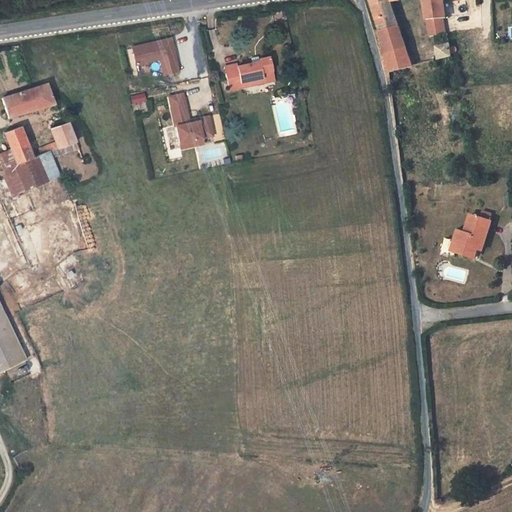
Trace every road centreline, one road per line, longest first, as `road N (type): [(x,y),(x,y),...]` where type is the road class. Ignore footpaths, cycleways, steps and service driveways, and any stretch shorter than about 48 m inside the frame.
road 1 (residential): [(354,0),(386,97),(429,462),(423,511)]
road 2 (tertiary): [(240,0),(0,34)]
